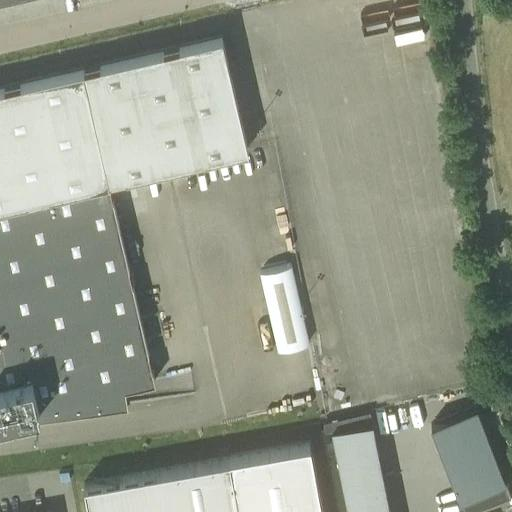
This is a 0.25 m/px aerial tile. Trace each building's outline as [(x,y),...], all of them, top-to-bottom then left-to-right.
[(331,51),(412,39),(406,0),(393,0),(325,10),(331,51)] [(0,421),(127,404),(125,387),(125,385),(155,379),(109,179),(248,147),(222,34),(0,86),(0,421)] [(337,93),(418,81),(412,39),(331,51),(337,93)] [(343,134),(424,122),(418,81),(337,93),(343,134)] [(350,175),(430,164),(424,122),(343,134),(350,175)] [(356,217),(436,206),(430,164),(350,175),(356,217)] [(362,258),(442,247),(436,206),(356,217),(362,258)] [(368,300),(448,288),(442,247),(362,258),(368,300)] [(277,347),(309,340),(293,261),(261,267),(277,347)] [(374,341),(454,329),(448,288),(368,300),(374,341)] [(454,329),(374,341),(380,382),(460,370),(454,329)] [(478,406),(433,423),(447,460),(461,498),(466,496),(468,500),(462,502),(466,511),(468,511),(511,496),(492,444),(478,406)] [(371,422),(333,430),(337,451),(340,470),(379,462),(375,443),(371,422)] [(230,456),(84,482),(89,511),(322,511),(310,441),(230,456)] [(379,462),(340,470),(345,490),(383,482),(379,462)] [(383,482),(345,490),(348,509),(387,501),(383,482)] [(389,511),(387,501),(348,509),(348,511),(389,511)]
